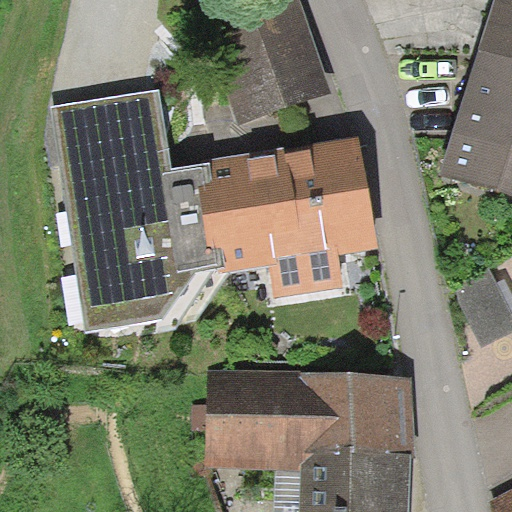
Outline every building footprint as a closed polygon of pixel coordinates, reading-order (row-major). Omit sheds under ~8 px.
[(333,103),(301,0),(210,0),(201,3),(240,130),(333,103)] [(511,0),(496,0),(480,52),(511,62),(511,0)] [(511,62),(480,52),(440,180),(511,201),(511,62)] [(159,91),(51,109),(88,333),(162,321),(193,277),(226,271),(223,252),(208,254),(197,188),(212,186),(209,166),(172,172),(159,91)] [(377,252),(360,139),(208,162),(209,166),(212,186),(197,188),(208,254),(223,252),(226,271),(226,276),(267,270),(272,301),(342,290),(337,258),(377,252)] [(511,330),(511,317),(488,266),(454,289),(483,345),(511,330)] [(300,386),(208,382),(205,468),(299,472),(296,511),(408,511),(411,459),(413,459),(416,380),(301,375),(300,386)] [(511,511),(511,489),(489,503),(491,511),(511,511)]
